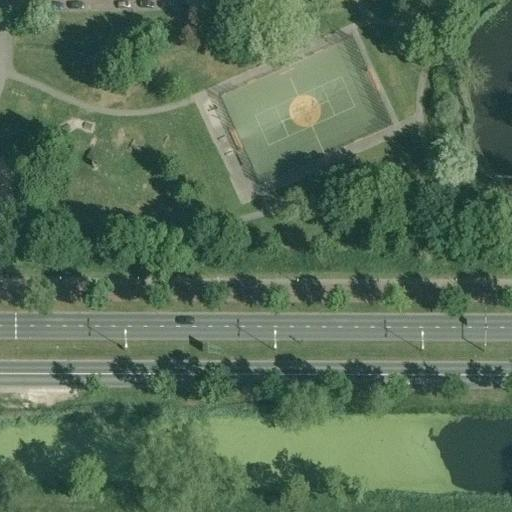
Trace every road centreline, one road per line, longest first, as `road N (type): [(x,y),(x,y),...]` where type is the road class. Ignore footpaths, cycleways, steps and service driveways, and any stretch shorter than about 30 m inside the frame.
road 1 (primary): [(0,373),(511,375)]
road 2 (primary): [(511,328),(0,327)]
